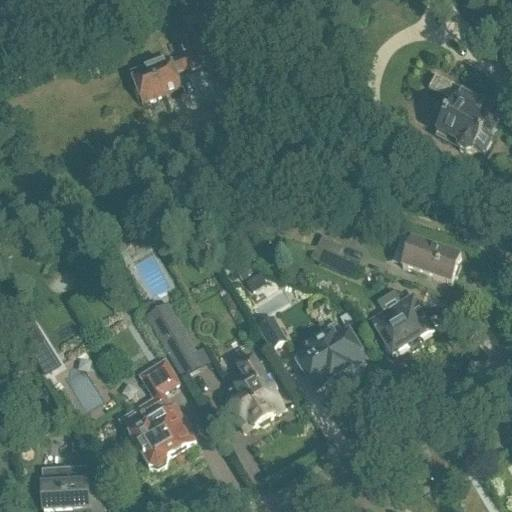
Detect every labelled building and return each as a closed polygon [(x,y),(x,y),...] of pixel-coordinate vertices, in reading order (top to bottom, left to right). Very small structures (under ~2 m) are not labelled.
[(171,63),(170,61),(132,75),(145,108),(180,94),(174,78),(187,73),(188,75),(204,68),(199,55),(225,46),(208,0),(180,0),(175,2),(187,34),(174,39),(182,59),(171,63)] [(255,3),(253,0),(230,0),(236,11),(255,3)] [(467,158),(474,156),(474,155),(484,160),(500,130),(476,117),(483,105),(436,80),(429,93),(453,106),(443,123),(437,135),(458,146),(457,147),(460,155),(467,158)] [(316,248),(339,259),(343,249),(320,239),(316,248)] [(462,261),(411,244),(402,271),(452,288),(462,261)] [(310,261),(321,266),(321,268),(355,283),(361,269),(339,259),(316,248),(310,261)] [(391,360),(433,335),(412,300),(370,326),(391,360)] [(168,307),(146,321),(183,383),(213,366),(204,351),(197,355),(168,307)] [(288,345),(274,322),(257,332),(271,356),(288,345)] [(31,326),(16,336),(30,358),(45,382),(60,372),(46,349),(31,326)] [(313,340),(318,347),(294,362),(314,394),(326,387),(329,392),(345,382),(342,377),(363,364),(352,347),(345,343),(335,327),(313,340)] [(228,396),(235,409),(229,412),(243,435),(252,430),(254,433),(261,429),(264,431),(270,428),(271,424),(276,420),(271,411),(280,406),(276,399),(278,395),(275,390),(270,390),(263,378),(266,374),(262,368),(258,368),(255,362),(251,364),(248,362),(242,366),(242,370),(239,372),(246,385),(235,392),(228,396)] [(135,459),(140,456),(150,473),(159,476),(167,471),(169,463),(196,446),(176,412),(175,412),(166,399),(182,389),(165,363),(139,381),(153,403),(142,410),(140,419),(147,429),(130,439),(131,441),(126,444),(124,449),(130,459),(135,459)] [(87,471),(42,474),(43,487),(44,511),(100,511),(96,505),(89,505),(88,485),(88,481),(87,471)]
